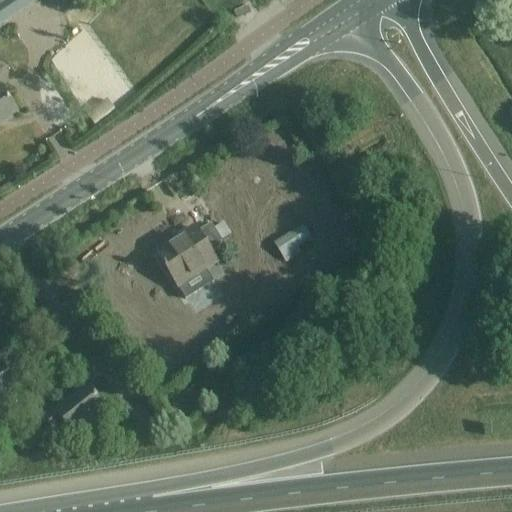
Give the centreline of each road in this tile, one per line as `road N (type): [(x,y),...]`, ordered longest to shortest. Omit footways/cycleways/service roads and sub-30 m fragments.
road 1 (motorway): [(351,15),(419,105),(464,187),(473,264),(455,338),(439,369),(391,417),(157,511)]
road 2 (motorway): [(511,473),(164,511)]
road 3 (tertiary): [(0,240),(271,66)]
road 4 (motorway): [(511,185),(392,0)]
